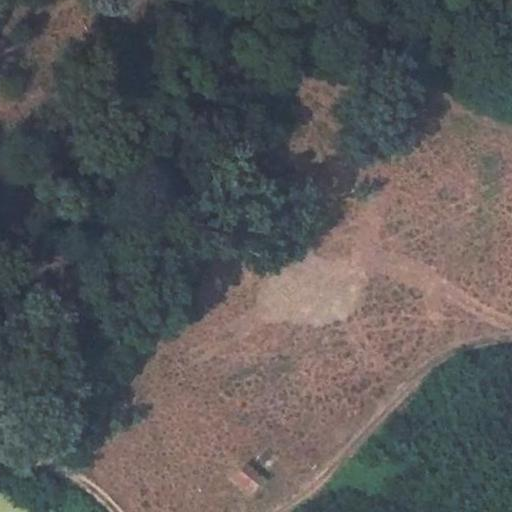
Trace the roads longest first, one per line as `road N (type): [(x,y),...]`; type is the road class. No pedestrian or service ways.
road 1 (track): [(511,341),(454,352),(415,381),(288,511)]
road 2 (track): [(119,511),(0,442)]
